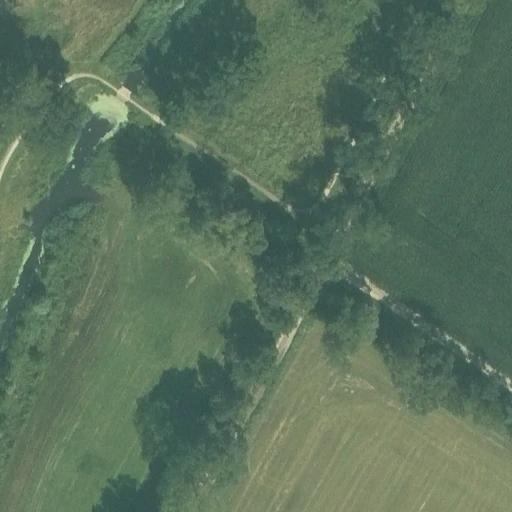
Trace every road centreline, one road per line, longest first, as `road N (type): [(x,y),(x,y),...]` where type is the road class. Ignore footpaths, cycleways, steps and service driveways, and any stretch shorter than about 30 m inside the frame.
road 1 (track): [(328,257),(466,0)]
road 2 (track): [(190,511),(328,257)]
road 3 (track): [(511,392),(328,257)]
road 4 (unknown): [(0,216),(33,213),(120,177),(155,119)]
